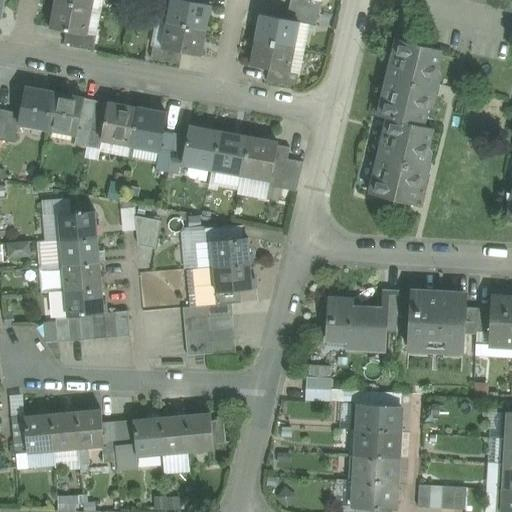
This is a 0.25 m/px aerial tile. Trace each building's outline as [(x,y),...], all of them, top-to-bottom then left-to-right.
[(56,0),(55,3),(91,10),(92,0),(56,0)] [(184,0),(182,0),(171,0),(167,24),(205,31),(210,5),(202,4),(184,0)] [(310,0),(311,0),(310,0),(290,0),(289,8),(318,14),(321,1),(315,0),(310,0)] [(511,0),(474,0),(473,3),(511,13),(511,0)] [(91,10),(55,3),(51,29),(66,32),(86,35),(86,34),(91,10)] [(318,14),(289,8),(287,20),(298,22),(298,23),(316,26),(317,18),(318,14)] [(287,20),(261,15),(256,41),(294,48),(298,23),(298,22),(287,20)] [(167,24),(157,22),(153,46),(163,48),(167,24)] [(205,31),(167,24),(163,48),(162,50),(182,53),(200,57),(205,31)] [(86,35),(66,32),(64,43),(94,49),(96,36),(86,34),(86,35)] [(439,50),(396,40),(378,117),(389,119),(422,126),(426,106),(428,105),(432,103),(438,76),(434,73),(439,50)] [(294,48),(256,41),(251,66),(269,70),(289,73),(289,72),(294,48)] [(163,48),(153,46),(150,59),(180,65),(182,53),(162,50),(163,48)] [(289,73),(269,70),(267,81),(296,87),(299,74),(289,72),(289,73)] [(54,94),(25,88),(20,116),(18,124),(20,124),(47,129),(54,94)] [(85,99),(54,94),(47,129),(77,135),(78,135),(84,103),(85,99)] [(95,105),(84,103),(78,135),(77,135),(75,146),(87,149),(95,105)] [(137,109),(107,104),(107,107),(100,140),(102,140),(130,146),(137,109)] [(107,107),(95,105),(87,149),(100,151),(102,140),(100,140),(107,107)] [(167,115),(137,109),(130,146),(159,151),(160,151),(163,132),(167,115)] [(20,116),(8,114),(2,141),(16,144),(20,124),(18,124),(20,116)] [(422,126),(389,119),(371,195),(415,205),(420,185),(424,181),(430,157),(428,152),(433,128),(422,126)] [(218,133),(189,127),(187,137),(182,164),(183,164),(211,170),(218,133)] [(175,134),(163,132),(160,151),(159,151),(157,163),(169,165),(175,134)] [(248,138),(218,133),(211,170),(241,175),(248,138)] [(187,137),(175,134),(169,165),(167,175),(180,177),(183,164),(182,164),(187,137)] [(278,144),(248,138),(241,175),(269,181),(271,181),(277,146),(278,144)] [(130,146),(102,140),(100,151),(128,156),(130,146)] [(159,151),(130,146),(128,156),(127,161),(156,166),(157,163),(159,151)] [(290,148),(277,146),(271,181),(269,181),(268,187),(281,190),(287,160),(288,160),(290,148)] [(87,149),(85,159),(97,162),(100,151),(87,149)] [(288,160),(287,160),(281,190),(296,192),(303,163),(288,160)] [(241,175),(211,170),(209,183),(238,189),(241,175)] [(269,181),(241,175),(238,189),(237,193),(266,199),(268,187),(269,181)] [(72,202),(44,204),(47,242),(61,241),(59,215),(73,213),(72,202)] [(73,213),(59,215),(61,241),(97,237),(95,211),(73,213)] [(125,235),(137,234),(135,215),(124,216),(125,235)] [(242,226),(218,228),(219,240),(243,238),(242,226)] [(218,228),(205,229),(206,242),(206,243),(211,242),(211,241),(219,240),(218,228)] [(97,237),(61,241),(64,266),(99,263),(97,237)] [(219,240),(211,241),(211,242),(214,267),(249,264),(247,238),(243,238),(219,240)] [(29,239),(2,243),(4,258),(31,254),(29,239)] [(47,242),(40,242),(42,268),(64,266),(61,241),(47,242)] [(206,242),(184,244),(186,270),(187,270),(198,269),(195,243),(206,242)] [(206,242),(195,243),(198,269),(214,268),(214,267),(211,242),(206,243),(206,242)] [(99,263),(64,266),(66,291),(102,288),(99,263)] [(249,264),(214,267),(214,268),(216,290),(242,288),(251,287),(249,264)] [(64,266),(42,268),(44,293),(51,292),(66,291),(64,266)] [(198,269),(187,270),(190,307),(207,306),(208,306),(217,305),(216,290),(214,268),(198,269)] [(102,288),(66,291),(68,317),(80,316),(92,315),(104,314),(102,288)] [(242,288),(216,290),(217,305),(232,304),(243,303),(242,288)] [(66,291),(51,292),(52,315),(56,318),(68,317),(66,291)] [(399,294),(384,293),(383,310),(386,310),(385,332),(397,332),(397,318),(399,294)] [(412,294),(399,294),(397,318),(410,319),(412,294)] [(435,351),(438,296),(436,296),(412,294),(410,319),(409,349),(435,351)] [(438,296),(435,351),(462,352),(463,336),(465,308),(465,297),(449,296),(438,296)] [(511,299),(491,298),(491,310),(489,333),(489,345),(511,346),(511,299)] [(347,341),(351,308),(351,301),(330,299),(328,340),(347,341)] [(217,305),(208,306),(209,318),(233,316),(232,304),(217,305)] [(190,307),(183,308),(184,320),(208,318),(207,306),(190,307)] [(351,308),(347,341),(347,348),(384,350),(385,332),(386,310),(383,310),(351,308)] [(478,309),(465,308),(463,336),(477,336),(477,333),(478,309)] [(491,310),(478,309),(477,333),(489,333),(491,310)] [(128,311),(116,313),(118,337),(130,336),(128,311)] [(104,314),(106,339),(118,337),(116,313),(104,314)] [(104,314),(92,315),(94,340),(106,339),(104,314)] [(92,315),(80,316),(82,341),(94,340),(92,315)] [(68,317),(70,342),(82,341),(80,316),(68,317)] [(233,316),(209,318),(210,330),(234,328),(233,316)] [(68,317),(56,318),(58,343),(70,342),(68,317)] [(208,318),(184,320),(185,332),(209,330),(208,318)] [(234,328),(210,330),(211,342),(235,340),(234,328)] [(209,330),(185,332),(186,344),(210,342),(209,330)] [(235,340),(211,342),(212,354),(236,353),(235,340)] [(210,342),(186,344),(187,356),(211,354),(210,342)] [(511,346),(489,345),(488,357),(511,358),(511,346)] [(331,378),(307,377),(306,389),(331,390),(331,378)] [(331,390),(306,389),(305,401),(330,402),(331,390)] [(11,399),(13,418),(26,417),(24,398),(11,399)] [(401,406),(359,404),(357,430),(400,433),(401,406)] [(101,410),(75,413),(79,449),(104,446),(102,423),(101,410)] [(75,413),(50,415),(54,451),(79,449),(75,413)] [(211,414),(185,416),(188,452),(214,450),(214,445),(212,422),(211,414)] [(54,451),(50,415),(26,417),(29,453),(54,451)] [(185,416),(159,418),(163,454),(188,452),(185,416)] [(26,417),(13,418),(16,454),(29,453),(26,417)] [(159,418),(133,421),(135,444),(137,457),(137,456),(163,454),(159,418)] [(123,421),(113,422),(115,445),(125,444),(123,421)] [(133,421),(123,421),(125,444),(135,444),(133,421)] [(224,421),(212,422),(214,445),(226,444),(224,421)] [(113,422),(102,423),(104,446),(115,445),(113,422)] [(400,433),(357,430),(356,456),(398,458),(400,433)] [(507,439),(491,438),(489,463),(505,464),(507,439)] [(125,444),(115,445),(117,459),(118,470),(138,468),(137,456),(137,457),(135,444),(125,444)] [(115,445),(104,446),(106,460),(117,459),(115,445)] [(79,449),(54,451),(55,467),(80,465),(79,449)] [(54,451),(29,453),(31,469),(55,467),(54,451)] [(398,458),(356,456),(354,481),(397,484),(398,458)] [(505,464),(489,463),(488,489),(504,490),(505,464)] [(348,500),(348,478),(336,478),(335,500),(348,500)] [(397,484),(354,481),(353,508),(392,510),(395,510),(397,484)] [(431,486),(419,485),(418,507),(430,508),(431,486)] [(443,486),(431,486),(430,508),(442,509),(443,486)] [(455,487),(443,486),(442,509),(454,509),(455,487)] [(467,488),(455,487),(454,509),(465,510),(467,488)] [(502,511),(504,490),(488,489),(486,511),(502,511)] [(511,511),(511,490),(504,490),(502,511),(511,511)]
